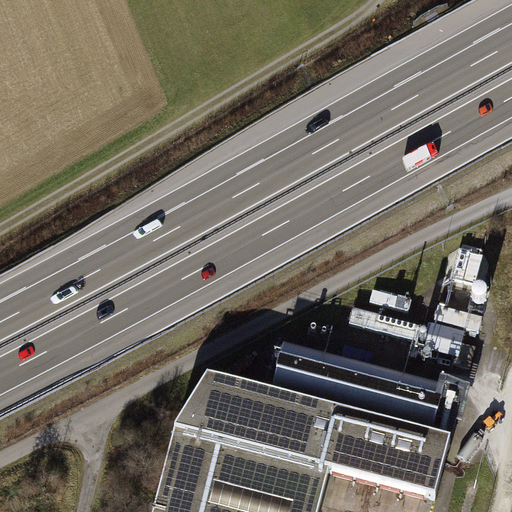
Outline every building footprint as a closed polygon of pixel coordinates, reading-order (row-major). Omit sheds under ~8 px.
[(454,284),(460,288),(467,290),(474,289),(480,286),(485,281),(489,275),(490,268),(489,261),(486,255),(480,250),(474,247),(466,246),(459,248),(453,252),(449,258),(446,265),(447,273),(449,279),(454,284)] [(412,302),(374,292),(371,304),(409,314),(412,302)] [(483,320),(439,308),(435,323),(479,334),(483,320)] [(420,328),(354,311),(350,326),(416,343),(420,328)] [(285,346),(273,390),(434,432),(446,389),(285,346)] [(476,350),(460,346),(455,366),(470,370),(476,350)] [(506,372),(510,351),(487,346),(483,367),(506,372)] [(320,511),(330,474),(436,502),(451,445),(208,381),(175,433),(154,511),(320,511)]
